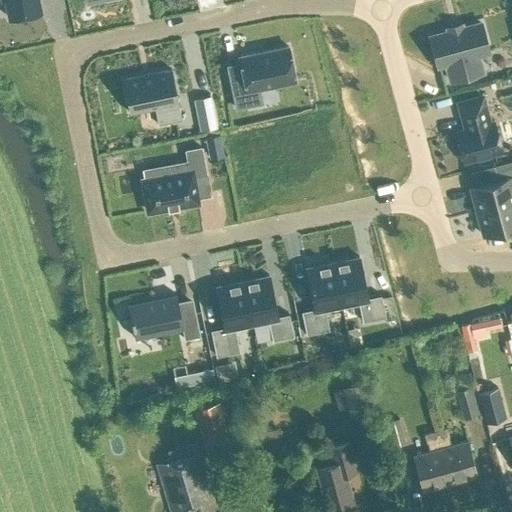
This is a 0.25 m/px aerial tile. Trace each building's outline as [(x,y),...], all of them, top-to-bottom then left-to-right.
[(5,0),(9,16),(13,16),(15,17),(23,16),(25,13),(39,10),(37,0),(5,0)] [(488,50),(480,22),(429,36),(437,63),(445,61),(450,79),(482,71),(477,53),(488,50)] [(240,61),(227,64),(235,105),(261,100),(258,86),(294,79),(287,45),(239,55),(240,61)] [(171,68),(122,78),(129,111),(154,106),(158,123),(181,118),(171,68)] [(486,87),(494,107),(511,100),(511,79),(511,77),(486,87)] [(199,130),(216,126),(210,94),(193,98),(199,130)] [(489,122),(482,95),(458,101),(465,128),(455,131),(463,160),(501,149),(494,121),(489,122)] [(176,171),(142,178),(148,209),(197,200),(192,176),(206,173),(201,145),(185,148),(187,159),(174,162),(176,171)] [(511,158),(492,164),(496,179),(469,186),(476,210),(511,199),(511,158)] [(511,199),(476,210),(482,233),(509,226),(511,236),(511,199)] [(359,254),(332,259),(341,302),(358,298),(363,319),(384,314),(379,292),(368,294),(359,254)] [(145,256),(146,267),(175,266),(175,255),(145,256)] [(315,305),(302,308),(307,330),(328,326),(324,306),(341,302),(332,259),(306,265),(315,305)] [(268,273),(242,279),(251,323),(268,319),(272,338),(293,334),(288,312),(277,314),(268,273)] [(224,325),(210,328),(215,354),(239,349),(234,326),(251,323),(242,279),(215,284),(224,325)] [(175,292),(127,302),(134,336),(181,326),(183,337),(199,334),(193,301),(178,304),(177,299),(175,292)] [(511,363),(502,363),(502,394),(511,394),(511,363)] [(338,407),(347,405),(350,416),(372,410),(364,379),(341,385),(341,386),(333,389),(338,407)] [(454,388),(461,414),(477,410),(470,383),(454,388)] [(476,390),(483,417),(498,413),(491,386),(476,390)] [(308,393),(317,425),(330,421),(322,390),(308,393)] [(193,408),(206,449),(231,441),(218,400),(193,408)] [(405,440),(399,416),(385,419),(392,443),(405,440)] [(266,428),(273,452),(286,449),(279,424),(266,428)] [(434,430),(449,481),(476,474),(467,439),(450,444),(445,427),(434,430)] [(449,481),(434,430),(423,433),(428,450),(412,454),(422,489),(449,481)] [(164,447),(168,459),(156,463),(170,511),(186,511),(188,511),(187,511),(217,511),(195,437),(164,447)] [(328,445),(333,460),(315,464),(327,507),(354,500),(346,472),(356,470),(348,440),(328,445)] [(162,511),(155,478),(144,480),(141,467),(126,471),(135,511),(162,511)] [(221,483),(227,500),(241,496),(236,479),(221,483)]
